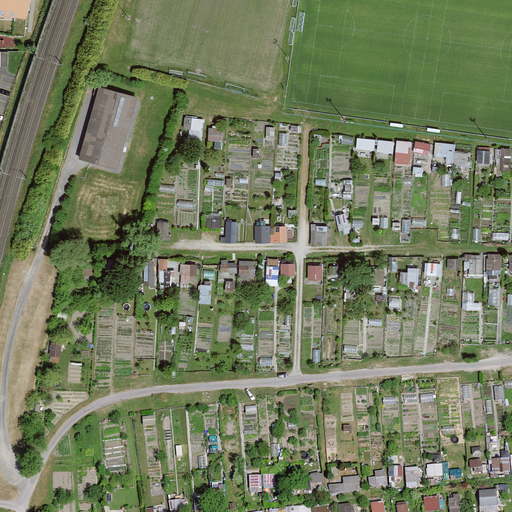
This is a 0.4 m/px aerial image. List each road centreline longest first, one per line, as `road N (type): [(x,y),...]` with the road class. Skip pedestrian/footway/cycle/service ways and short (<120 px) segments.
road 1 (track): [(511,247),(177,245)]
road 2 (track): [(295,380),(306,134)]
